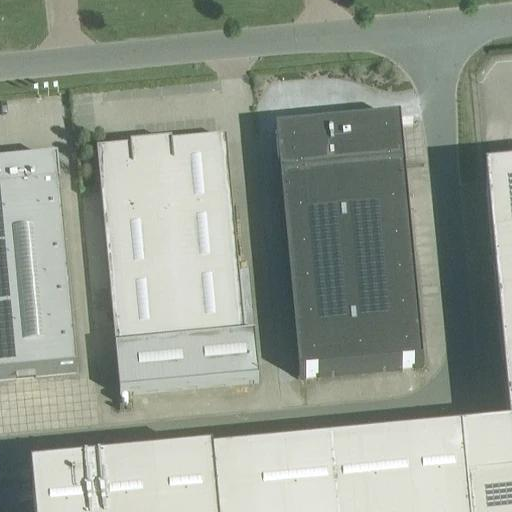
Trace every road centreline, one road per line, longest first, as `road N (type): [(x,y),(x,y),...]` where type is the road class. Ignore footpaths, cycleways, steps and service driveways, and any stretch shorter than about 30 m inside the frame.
road 1 (unclassified): [(0,448),(438,407),(465,366),(434,27)]
road 2 (unclassified): [(434,27),(0,68)]
